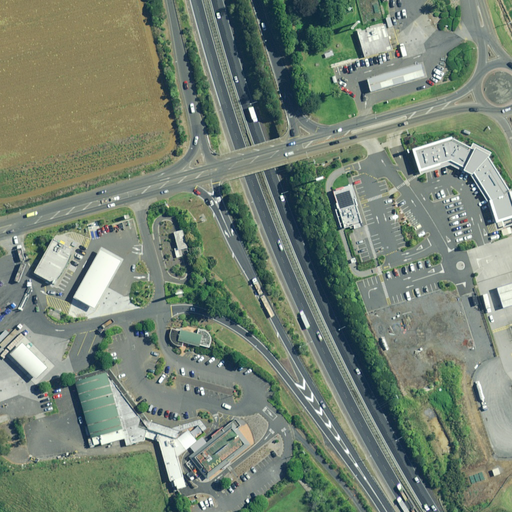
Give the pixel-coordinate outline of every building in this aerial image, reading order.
[(357,33),(364,56),(391,48),(385,25),(357,33)] [(425,62),(367,78),(372,93),(429,77),(425,62)] [(415,150),(421,170),(451,161),(474,172),(494,201),(502,228),(511,224),(511,199),(510,192),(488,157),(451,139),(415,150)] [(334,206),(341,229),(349,228),(350,229),(354,228),(354,229),(362,227),(356,206),(357,206),(355,200),(356,200),(351,185),(332,191),(337,203),(335,203),(336,205),(334,206)] [(445,244),(438,195),(416,198),(424,247),(445,244)] [(183,230),(175,232),(180,251),(188,248),(183,230)] [(71,254),(72,250),(55,240),(36,273),(53,283),(59,278),(63,273),(66,267),(70,261),(71,254)] [(97,308),(124,261),(102,249),(75,296),(97,308)] [(511,283),(496,288),(503,309),(511,306),(511,283)] [(482,294),(477,286),(473,289),(478,297),(482,294)] [(487,306),(484,297),(478,299),(481,308),(487,306)] [(180,331),(171,329),(170,332),(169,333),(169,334),(169,337),(170,340),(172,344),(176,346),(181,347),(183,343),(185,343),(188,344),(192,345),(198,347),(199,346),(208,348),(210,341),(210,337),(208,334),(206,332),(204,331),(198,329),(197,333),(196,334),(180,330),(180,331)] [(48,369),(22,343),(11,355),(37,380),(48,369)] [(149,421),(108,368),(75,378),(94,446),(125,439),(128,446),(145,440),(145,438),(149,421)] [(198,441),(189,428),(184,432),(172,428),(149,421),(145,438),(160,442),(170,481),(178,479),(180,489),(187,487),(179,456),(198,441)] [(252,445),(234,422),(213,439),(190,457),(208,480),(252,445)]
